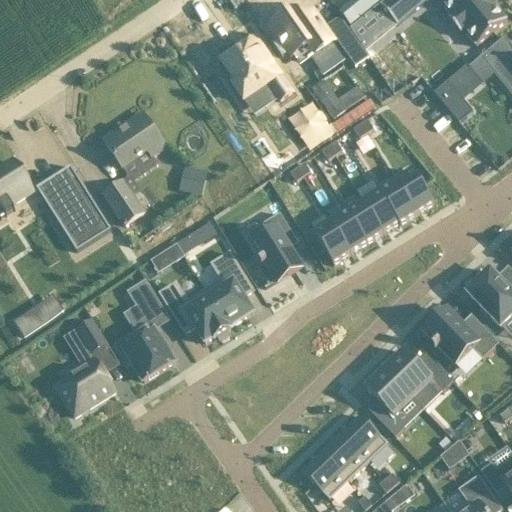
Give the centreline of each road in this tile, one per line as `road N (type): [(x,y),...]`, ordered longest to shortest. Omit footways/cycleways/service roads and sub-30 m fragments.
road 1 (residential): [(237,473),(444,265),(484,205)]
road 2 (residential): [(484,205),(186,399)]
road 3 (unclassified): [(4,116),(171,0)]
